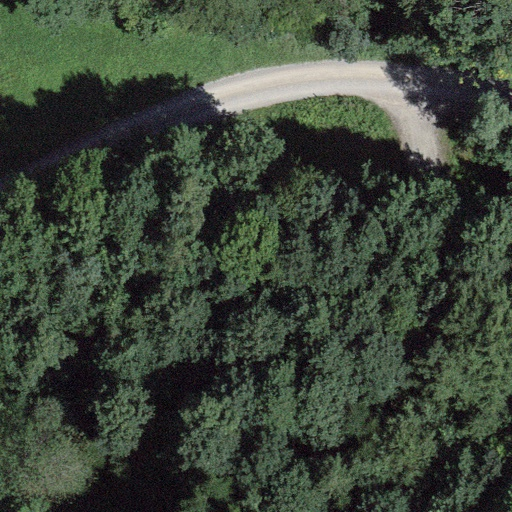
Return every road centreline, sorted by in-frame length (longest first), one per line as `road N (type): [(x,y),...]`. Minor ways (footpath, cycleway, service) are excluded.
road 1 (track): [(0,228),(476,14),(511,15)]
road 2 (track): [(376,59),(439,187),(511,250)]
